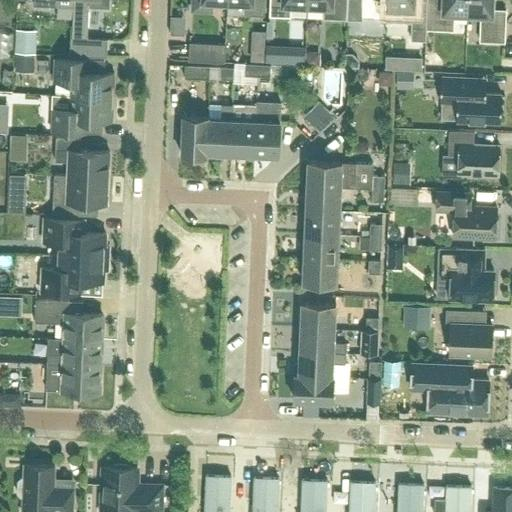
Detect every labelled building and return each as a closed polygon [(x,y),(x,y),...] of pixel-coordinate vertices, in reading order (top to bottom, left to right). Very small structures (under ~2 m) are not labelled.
[(227,1),(227,0),(192,0),(192,9),(211,10),(212,1),(227,1)] [(227,0),(227,1),(243,2),(243,14),(264,15),(264,0),(227,0)] [(307,5),(307,0),(269,0),(269,15),(290,16),(291,4),(307,5)] [(307,0),(307,5),(323,6),(322,17),(346,19),(346,0),(307,0)] [(346,0),(346,19),(386,21),(387,6),(387,0),(346,0)] [(387,0),(387,6),(400,6),(399,21),(411,22),(411,27),(410,39),(425,40),(426,28),(427,0),(387,0)] [(467,12),(467,0),(427,0),(426,28),(453,29),(453,12),(467,12)] [(467,0),(467,12),(480,13),(479,40),(504,41),(505,9),(491,8),(491,0),(467,0)] [(17,35),(16,52),(34,53),(35,35),(17,35)] [(71,36),(70,54),(106,56),(107,38),(71,36)] [(225,43),(189,41),(188,59),(224,61),(225,43)] [(34,70),(34,53),(16,52),(16,70),(34,70)] [(346,53),(345,66),(357,66),(358,60),(352,54),(346,53)] [(367,85),(393,85),(393,56),(367,56),(367,85)] [(71,94),(111,96),(111,86),(113,86),(114,72),(88,71),(89,59),(55,57),(54,80),(71,81),(71,94)] [(244,74),(257,75),(257,63),(245,62),(244,74)] [(257,63),(257,75),(270,76),(271,63),(257,63)] [(185,64),(184,77),(209,78),(209,65),(185,64)] [(221,65),(220,78),(233,78),(234,66),(221,65)] [(501,92),(485,92),(486,77),(441,75),(440,101),(456,102),(456,120),(500,121),(501,92)] [(111,96),(71,94),(70,108),(53,107),(52,130),(85,132),(86,119),(112,120),(112,106),(110,106),(111,96)] [(255,119),(254,153),(279,154),(281,102),(256,101),(256,105),(255,119)] [(222,103),(221,117),(208,117),(207,117),(206,154),(218,155),(218,151),(230,152),(231,118),(232,118),(233,104),(222,103)] [(231,118),(230,152),(254,153),(255,119),(256,105),(233,104),(232,118),(231,118)] [(332,109),(319,120),(325,126),(337,115),(332,109)] [(207,117),(208,117),(208,115),(183,114),(181,153),(206,154),(207,117)] [(458,154),(458,172),(498,174),(499,144),(473,143),(474,130),(449,129),(448,153),(458,154)] [(68,160),(67,174),(108,176),(109,150),(80,149),(80,137),(56,135),(55,160),(68,160)] [(256,171),(274,172),(275,155),(257,155),(256,171)] [(307,184),(341,186),(355,186),(356,162),(308,159),(307,184)] [(107,202),(108,176),(67,174),(66,188),(53,188),(52,212),(77,213),(78,201),(107,202)] [(371,174),(371,188),(383,188),(383,175),(371,174)] [(340,210),(341,186),(307,184),(305,208),(340,210)] [(382,200),(383,188),(371,188),(370,200),(382,200)] [(454,210),(453,235),(495,237),(496,205),(470,204),(470,191),(436,190),(436,209),(454,210)] [(304,232),(339,234),(340,210),(305,208),(304,232)] [(56,254),(109,257),(109,243),(105,243),(105,232),(83,231),(84,218),(44,216),(43,240),(57,241),(56,254)] [(369,222),(369,236),(381,236),(381,223),(369,222)] [(303,256),(338,258),(339,234),(304,232),(303,256)] [(380,248),(381,236),(369,236),(368,248),(380,248)] [(389,244),(388,267),(402,267),(403,245),(389,244)] [(478,248),(438,246),(436,278),(451,279),(450,298),(492,299),(493,269),(477,269),(478,248)] [(108,270),(109,257),(56,254),(56,267),(42,266),(41,290),(80,292),(81,279),(103,280),(104,269),(108,270)] [(338,258),(303,256),(302,281),(337,282),(338,258)] [(367,259),(367,272),(379,272),(380,259),(367,259)] [(64,337),(101,339),(102,313),(70,311),(70,299),(35,298),(34,321),(65,322),(64,337)] [(300,326),(335,327),(336,303),(301,301),(300,326)] [(478,324),(479,310),(447,309),(446,323),(451,323),(450,351),(490,353),(491,325),(478,324)] [(366,316),(366,329),(378,329),(378,316),(366,316)] [(299,350),(333,351),(345,352),(346,341),(334,341),(335,327),(300,326),(299,350)] [(377,342),(378,329),(366,329),(365,342),(377,342)] [(100,365),(101,339),(64,337),(48,337),(47,362),(63,363),(100,365)] [(345,352),(333,351),(299,350),(298,365),(295,365),(295,374),(332,375),(332,374),(333,361),(345,362),(345,352)] [(369,360),(368,373),(381,374),(381,360),(369,360)] [(47,362),(46,389),(98,391),(100,365),(63,363),(47,362)] [(456,364),(412,362),(411,388),(428,388),(427,410),(487,413),(489,379),(455,378),(456,364)] [(332,375),(295,374),(293,398),(333,400),(334,374),(332,374),(332,375)] [(380,377),(368,377),(367,401),(379,402),(380,377)] [(17,492),(20,496),(23,496),(22,511),(52,511),(58,511),(72,511),(73,487),(53,486),(54,464),(24,463),(24,476),(21,476),(17,480),(17,492)] [(103,465),(101,511),(135,511),(161,511),(162,483),(136,482),(137,466),(128,466),(126,463),(114,463),(111,465),(103,465)] [(487,492),(488,469),(480,469),(479,492),(487,492)] [(230,511),(233,471),(206,470),(204,511),(230,511)] [(277,511),(279,473),(253,471),(251,511),(277,511)] [(326,511),(328,475),(301,474),(299,511),(326,511)] [(374,511),(376,476),(349,475),(348,511),(374,511)] [(423,511),(425,478),(398,477),(396,511),(423,511)] [(471,511),(473,482),(446,481),(446,494),(436,494),(434,511),(471,511)] [(511,511),(511,484),(493,484),(492,506),(484,505),(483,511),(511,511)]
